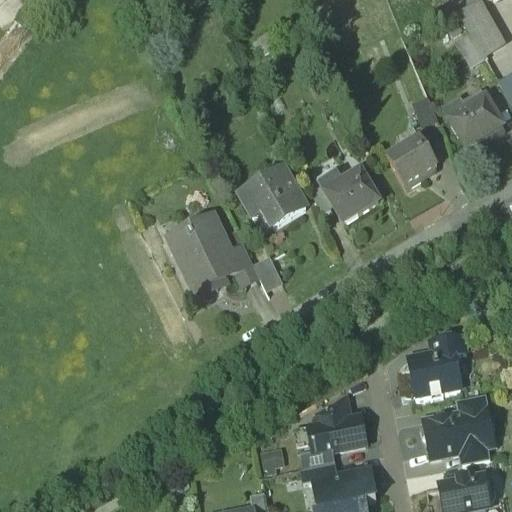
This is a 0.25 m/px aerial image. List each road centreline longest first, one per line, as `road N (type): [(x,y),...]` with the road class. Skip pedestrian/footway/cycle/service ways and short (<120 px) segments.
road 1 (residential): [(262,335),(511,195)]
road 2 (residential): [(403,511),(375,374)]
